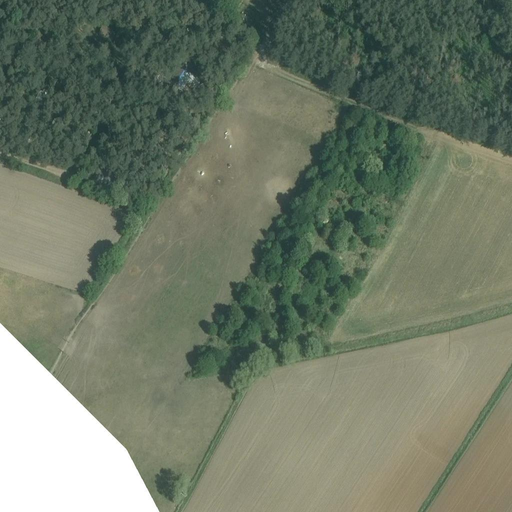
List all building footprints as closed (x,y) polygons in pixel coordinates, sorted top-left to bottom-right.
[(166,0),(198,13),(200,8),(196,6),(197,2),(192,0),(166,0)] [(223,0),(206,0),(202,10),(229,20),(235,5),(223,0)] [(100,28),(99,38),(115,39),(116,30),(100,28)] [(215,45),(211,59),(228,65),(233,52),(215,45)] [(182,69),(175,82),(184,87),(192,74),(182,69)] [(97,177),(95,182),(115,191),(120,181),(118,180),(119,176),(100,167),(96,176),(97,177)]
